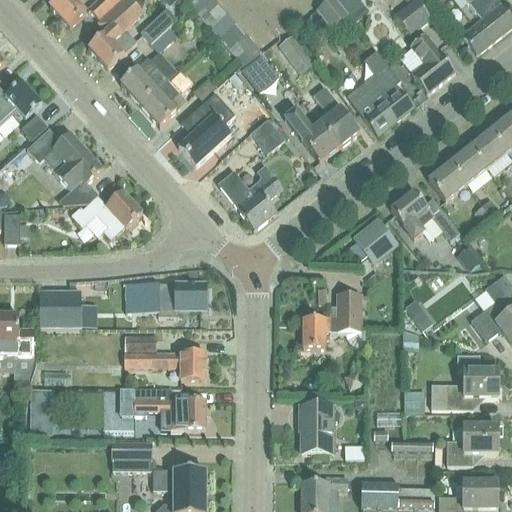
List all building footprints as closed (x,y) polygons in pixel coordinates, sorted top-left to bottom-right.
[(70,33),(84,20),(86,18),(75,7),(82,0),(62,0),(50,11),(70,33)] [(121,0),(102,0),(87,14),(99,26),(125,3),(121,0)] [(194,0),(187,7),(196,16),(212,1),(210,0),(194,0)] [(430,25),(412,0),(402,0),(409,9),(393,20),(408,41),(430,25)] [(482,25),(462,41),(477,60),(511,32),(511,25),(491,0),(460,0),(469,10),(470,9),(482,25)] [(220,11),(212,1),(196,16),(204,25),(220,11)] [(334,2),(316,15),(332,35),(349,21),(334,2)] [(129,3),(114,16),(100,30),(106,37),(88,54),(107,75),(136,49),(126,38),(127,37),(129,39),(132,35),(130,33),(144,19),(129,3)] [(212,35),(228,20),(220,11),(204,25),(212,35)] [(151,50),(169,33),(177,25),(167,14),(141,38),(151,50)] [(212,35),(220,44),(237,29),(228,20),(212,35)] [(220,44),(229,53),(245,39),(237,29),(220,44)] [(177,41),(169,33),(151,50),(160,58),(177,41)] [(229,53),(237,63),(253,48),(245,39),(229,53)] [(300,81),(314,71),(292,41),(278,51),(300,81)] [(412,82),(414,85),(427,100),(455,78),(426,42),(412,53),(423,66),(419,69),(422,74),(412,82)] [(262,57),(253,48),(237,63),(245,72),(257,62),(262,57)] [(221,71),(230,62),(219,51),(210,60),(221,71)] [(262,62),(242,77),(252,90),(267,79),(272,75),(262,62)] [(140,111),(167,86),(147,64),(120,89),(140,111)] [(394,68),(389,72),(390,74),(403,90),(408,86),(409,85),(396,67),(394,68)] [(390,74),(350,106),(360,119),(366,126),(378,142),(414,113),(402,97),(399,93),(403,90),(390,74)] [(209,84),(194,97),(202,106),(215,94),(216,92),(209,84)] [(178,99),(167,86),(140,111),(160,132),(187,108),(178,99)] [(0,123),(15,109),(27,122),(42,109),(22,87),(6,101),(0,94),(0,123)] [(360,138),(347,122),(324,93),(313,102),(329,122),(320,128),(340,153),(360,138)] [(191,141),(178,153),(196,172),(231,141),(223,132),(235,122),(215,100),(188,124),(198,135),(191,141)] [(320,169),(340,153),(320,128),(311,136),(295,116),(285,124),(320,169)] [(46,132),(36,121),(22,134),(32,146),(46,132)] [(507,158),(511,154),(511,123),(510,121),(490,137),(507,158)] [(285,145),(268,125),(250,139),(267,160),(285,145)] [(72,199),(84,188),(86,190),(103,175),(70,139),(61,147),(50,135),(27,156),(40,170),(44,166),(56,179),(54,180),(72,199)] [(487,175),(507,158),(490,137),(469,153),(487,175)] [(466,191),(487,175),(469,153),(449,169),(466,191)] [(466,191),(449,169),(428,186),(445,207),(466,191)] [(234,177),(218,190),(254,236),(277,218),(267,206),(283,194),(265,172),(257,179),(265,188),(261,191),(259,188),(249,196),(234,177)] [(81,214),(72,222),(82,234),(96,221),(108,233),(104,238),(111,246),(125,233),(126,234),(143,218),(122,197),(106,211),(98,202),(83,216),(81,214)] [(75,204),(84,214),(92,206),(83,197),(75,204)] [(391,216),(414,245),(424,237),(422,233),(432,225),(449,247),(459,239),(444,220),(432,204),(425,210),(414,197),(391,216)] [(491,205),(483,212),(493,224),(501,218),(491,205)] [(493,224),(483,212),(475,218),(485,230),(493,224)] [(4,220),(4,250),(20,250),(20,220),(4,220)] [(378,226),(354,245),(374,269),(397,250),(378,226)] [(469,254),(460,261),(459,262),(472,278),(482,270),(469,254)] [(511,289),(504,280),(485,295),(495,308),(476,322),(471,326),(486,347),(491,343),(501,336),(511,351),(511,289)] [(206,290),(132,289),(132,291),(135,291),(135,308),(132,308),(132,318),(158,319),(158,323),(175,323),(175,317),(206,317),(206,290)] [(40,334),(80,334),(80,298),(41,298),(40,334)] [(328,324),(303,324),(303,354),(323,354),(326,354),(326,339),(330,339),(346,339),(361,339),(361,337),(361,320),(361,300),(337,300),(337,313),(328,313),(328,324)] [(415,307),(406,314),(413,324),(422,317),(415,307)] [(0,364),(17,365),(33,365),(33,336),(19,336),(19,320),(0,320),(0,364)] [(124,361),(124,373),(180,373),(180,386),(206,386),(206,359),(155,359),(155,342),(112,342),(111,361),(124,361)] [(431,391),(431,416),(472,416),(473,404),(498,404),(499,376),(479,375),(480,362),(457,362),(457,376),(464,376),(464,391),(431,391)] [(315,383),(306,383),(301,390),(304,397),(314,397),(318,390),(315,383)] [(206,406),(186,406),(171,406),(171,394),(134,394),(134,405),(122,405),(122,427),(146,427),(146,418),(169,418),(169,436),(206,436),(206,406)] [(31,395),(30,440),(52,441),(53,396),(31,395)] [(368,418),(368,405),(356,404),(356,413),(361,418),(368,418)] [(400,409),(380,408),(379,423),(399,424),(400,409)] [(302,428),(301,458),(333,458),(333,412),(300,412),(300,428),(302,428)] [(498,432),(478,432),(464,431),(464,447),(447,447),(447,472),(472,472),(472,460),(498,460),(498,432)] [(388,436),(374,436),(374,446),(388,446),(388,436)] [(349,443),(349,458),(369,457),(369,443),(349,443)] [(151,478),(151,476),(151,449),(112,449),(112,468),(113,468),(113,477),(151,478)] [(433,449),(391,449),(391,458),(393,458),(393,463),(431,463),(431,458),(433,458),(433,449)] [(154,497),(169,497),(168,510),(164,510),(161,511),(205,511),(206,476),(154,476),(154,497)] [(301,511),(338,511),(338,496),(348,496),(348,483),(327,483),(327,488),(302,488),(301,511)] [(434,511),(435,495),(433,495),(399,493),(399,489),(363,488),(362,511),(434,511)] [(497,511),(498,488),(478,488),(463,488),(463,503),(439,503),(439,511),(497,511)]
